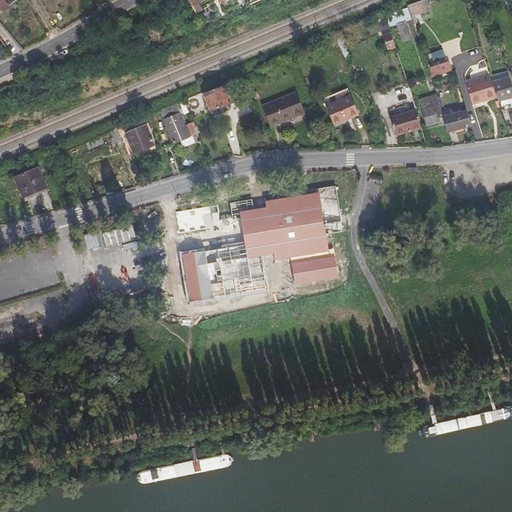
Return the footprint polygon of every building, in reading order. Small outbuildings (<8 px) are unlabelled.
[(0,0),(0,15),(13,6),(10,1),(5,5),(0,0)] [(403,8),(409,26),(413,25),(410,18),(426,12),(423,1),(403,8)] [(391,37),(383,39),(388,53),(396,51),(391,37)] [(446,69),(427,75),(430,85),(449,79),(446,69)] [(490,88),(488,82),(477,85),(477,86),(464,90),(470,109),(480,106),(479,105),(493,101),(490,88)] [(506,83),(490,88),(496,106),(504,104),(511,101),(506,83)] [(224,88),(204,97),(210,113),(240,102),(234,88),(225,91),(224,88)] [(303,116),(295,96),(261,109),(268,129),(303,116)] [(325,104),(332,125),(357,116),(350,96),(325,104)] [(421,115),(424,126),(441,120),(440,116),(437,107),(430,109),(431,112),(421,115)] [(441,120),(444,130),(467,123),(463,109),(440,116),(441,120)] [(147,117),(149,123),(159,118),(157,112),(147,117)] [(162,121),(172,145),(188,139),(178,114),(162,121)] [(402,124),(407,137),(422,132),(416,114),(406,117),(393,121),(392,121),(394,127),(402,124)] [(122,127),(133,156),(153,147),(142,119),(122,127)] [(187,125),(191,138),(197,135),(193,122),(187,125)] [(402,124),(394,127),(397,140),(407,137),(402,124)] [(112,140),(116,148),(121,145),(118,137),(112,140)] [(84,145),(76,149),(77,154),(86,150),(84,145)] [(104,147),(89,154),(99,178),(114,172),(104,147)] [(15,178),(23,198),(45,189),(38,169),(15,178)] [(198,262),(184,265),(189,289),(191,288),(194,301),(204,299),(204,302),(237,296),(235,283),(238,283),(239,287),(266,282),(261,257),(274,254),(275,261),(329,251),(326,235),(341,232),(333,188),(302,193),(303,199),(290,201),(290,199),(263,204),(264,211),(251,213),(249,203),(227,207),(230,222),(218,224),(216,215),(201,218),(205,238),(208,237),(210,248),(211,253),(205,254),(205,261),(206,266),(199,268),(198,262)]
